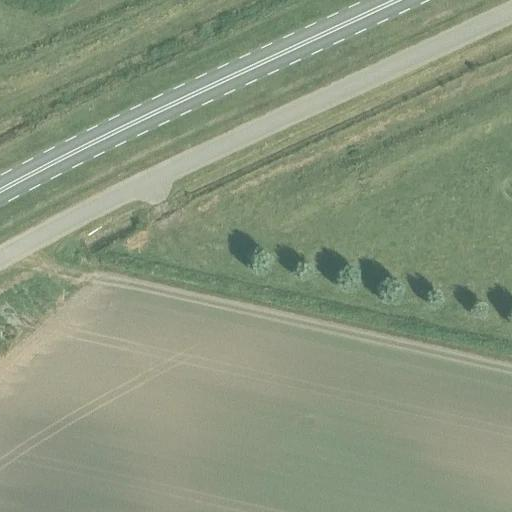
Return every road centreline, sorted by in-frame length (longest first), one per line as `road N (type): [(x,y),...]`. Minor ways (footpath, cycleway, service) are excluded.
road 1 (unclassified): [(0,254),(511,24)]
road 2 (primary): [(0,189),(393,0)]
